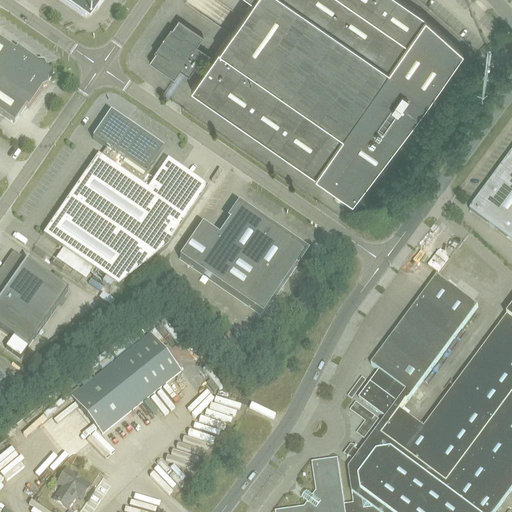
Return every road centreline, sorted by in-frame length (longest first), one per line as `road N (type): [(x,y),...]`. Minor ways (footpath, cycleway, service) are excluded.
road 1 (unclassified): [(100,68),(382,263)]
road 2 (unclassified): [(223,511),(285,431),(382,263)]
road 3 (unclassified): [(382,263),(511,91)]
road 4 (unclassified): [(0,211),(100,68)]
road 5 (unclassified): [(1,0),(100,68)]
